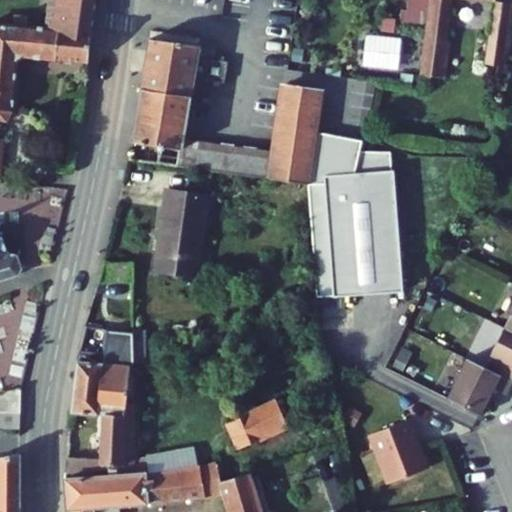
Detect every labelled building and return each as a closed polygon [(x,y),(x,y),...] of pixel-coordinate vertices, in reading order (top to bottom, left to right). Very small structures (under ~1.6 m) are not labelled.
[(28,19),(4,17),(0,48),(0,115),(12,117),(18,106),(23,107),(31,46),(100,51),(108,0),(57,0),(56,21),(40,20),(41,11),(29,10),(28,19)] [(407,0),(407,7),(401,6),(400,17),(426,20),(428,0),(407,0)] [(428,0),(426,20),(419,71),(441,74),(450,0),(428,0)] [(511,0),(490,0),(489,21),(510,23),(511,1),(511,0)] [(510,23),(489,21),(485,56),(506,59),(510,23)] [(375,61),(410,66),(414,36),(379,31),(375,61)] [(142,87),(191,95),(194,75),(198,52),(200,41),(151,34),(142,87)] [(198,52),(194,75),(225,80),(229,56),(198,52)] [(184,142),(158,138),(155,159),(305,183),(314,128),(322,75),(295,70),(293,80),(280,78),(267,156),(184,142)] [(191,95),(142,87),(135,135),(146,136),(158,138),(184,142),(191,95)] [(19,129),(0,128),(0,170),(16,174),(19,129)] [(318,296),(403,287),(391,150),(359,149),(361,139),(314,128),(305,183),(309,183),(318,296)] [(155,159),(158,138),(146,136),(143,157),(155,159)] [(182,185),(172,264),(213,269),(223,190),(182,185)] [(0,288),(23,282),(18,261),(10,257),(4,240),(0,239),(0,288)] [(119,251),(118,273),(152,275),(154,253),(119,251)] [(86,410),(122,413),(143,415),(144,408),(146,364),(117,360),(120,330),(100,328),(91,361),(86,410)] [(511,332),(510,331),(492,371),(511,380),(511,332)] [(457,403),(493,420),(504,394),(511,397),(511,380),(492,371),(476,363),(457,403)] [(34,425),(33,392),(3,398),(5,426),(34,425)] [(256,449),(304,430),(292,402),(245,422),(256,449)] [(143,415),(142,441),(153,442),(153,436),(147,436),(148,419),(153,420),(153,409),(144,408),(143,415)] [(122,413),(118,460),(141,461),(142,441),(143,415),(122,413)] [(373,441),(394,489),(433,471),(411,424),(373,441)] [(0,501),(4,504),(9,493),(28,509),(28,449),(13,444),(0,460),(0,501)] [(214,454),(166,462),(167,466),(183,464),(183,472),(216,469),(214,454)] [(86,455),(86,468),(113,467),(112,455),(86,455)] [(125,475),(80,479),(84,510),(87,510),(87,511),(135,511),(135,506),(173,504),(221,496),(242,490),(239,480),(234,463),(216,469),(183,472),(183,464),(167,466),(166,462),(154,463),(156,472),(136,474),(135,468),(124,469),(125,475)] [(277,511),(265,473),(239,480),(242,490),(248,511),(277,511)] [(0,501),(0,511),(28,511),(28,509),(9,493),(4,504),(0,501)]
